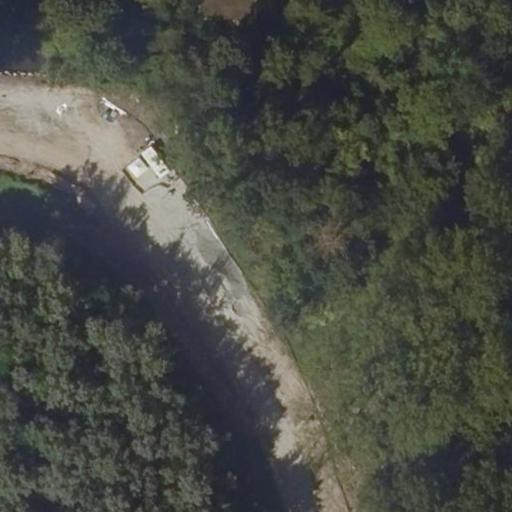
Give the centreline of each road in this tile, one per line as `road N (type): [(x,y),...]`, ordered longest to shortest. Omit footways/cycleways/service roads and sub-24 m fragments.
road 1 (track): [(289,511),(196,275),(85,124),(0,125)]
road 2 (track): [(0,34),(167,32)]
